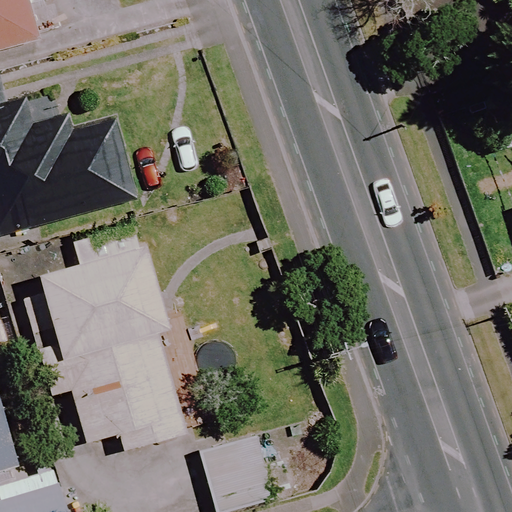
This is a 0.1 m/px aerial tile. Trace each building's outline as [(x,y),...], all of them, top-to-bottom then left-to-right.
[(0,0),(0,52),(35,43),(23,0),(0,0)] [(68,135),(57,94),(0,109),(0,237),(131,202),(110,124),(68,135)] [(163,331),(140,250),(36,280),(51,333),(30,339),(47,398),(67,392),(84,451),(114,442),(117,454),(182,435),(153,334),(163,331)] [(0,472),(13,468),(0,420),(0,472)] [(234,511),(292,498),(278,438),(197,457),(210,511),(234,511)] [(63,511),(57,488),(0,504),(0,511),(63,511)]
